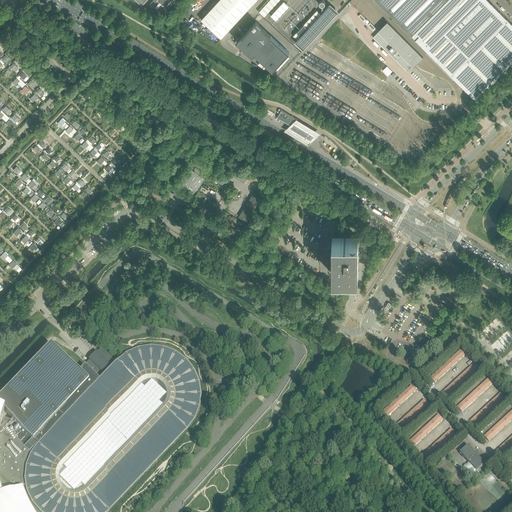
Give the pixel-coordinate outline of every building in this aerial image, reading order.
[(153,0),(150,4),(159,13),(171,0),(153,0)] [(244,12),(255,0),(218,0),(201,19),(221,38),(244,12)] [(264,16),(277,0),(268,0),(259,11),(264,16)] [(511,62),(511,23),(491,3),(488,0),(375,0),(401,26),(411,35),(415,39),(475,99),(511,62)] [(289,6),(284,1),(270,16),(276,21),(289,6)] [(336,14),(332,10),(328,6),(307,28),(304,25),(297,32),(300,36),(297,39),(301,43),(305,47),(336,14)] [(289,52),(256,21),(244,34),(242,33),(234,42),(238,46),(239,47),(239,49),(240,50),(242,50),(243,49),(243,47),(252,55),(254,53),(272,70),(289,52)] [(413,66),(423,57),(387,21),(378,30),(379,31),(373,37),(407,71),(413,65),(413,66)] [(14,63),(10,66),(15,71),(18,67),(14,63)] [(16,78),(12,82),(15,85),(17,83),(22,87),(24,85),(19,81),(16,78)] [(39,88),(36,91),(41,96),(44,93),(39,88)] [(104,107),(99,112),(103,115),(107,110),(104,107)] [(298,120),(281,110),(277,117),(281,119),(290,124),(296,119),(298,120)] [(111,114),(107,119),(110,122),(112,121),(115,124),(118,121),(115,118),(111,114)] [(62,119),(58,123),(61,126),(62,125),(63,126),(64,126),(66,128),(69,125),(65,122),(62,119)] [(297,119),(285,131),(309,145),(321,133),(297,119)] [(75,120),(72,124),(77,128),(80,125),(75,120)] [(119,122),(115,127),(118,130),(120,128),(123,130),(126,128),(124,126),(120,122),(119,122)] [(129,130),(124,135),(128,139),(132,134),(129,130)] [(85,142),(81,146),(84,149),(86,147),(90,151),(92,148),(85,142)] [(98,143),(95,147),(98,149),(100,151),(103,148),(98,143)] [(94,149),(89,153),(92,157),(94,154),(97,157),(99,155),(96,152),(97,152),(94,149)] [(101,157),(97,161),(100,164),(102,162),(105,165),(107,163),(101,157)] [(65,163),(61,166),(66,171),(68,173),(71,170),(69,167),(65,163)] [(244,182),(249,173),(239,166),(233,176),(244,182)] [(196,191),(205,178),(189,168),(179,183),(192,192),(194,189),(196,191)] [(225,185),(230,176),(222,171),(217,179),(225,185)] [(24,174),(21,177),(28,183),(31,180),(24,174)] [(67,176),(63,181),(66,184),(68,182),(70,184),(73,182),(70,179),(67,176)] [(27,187),(22,191),(25,194),(27,192),(28,194),(30,196),(33,193),(30,191),(27,187)] [(246,221),(262,196),(255,191),(239,217),(246,221)] [(235,238),(239,232),(230,226),(226,233),(224,236),(227,237),(229,234),(235,238)] [(357,261),(357,260),(357,256),(357,255),(357,251),(357,238),(358,238),(358,237),(332,237),(332,238),(333,238),(333,242),(332,242),(333,242),(333,246),(332,246),(332,247),(333,247),(333,251),(332,251),(333,251),(333,255),(332,255),(332,256),(333,256),(333,260),(332,260),(332,261),(333,261),(333,265),(332,265),(333,265),(333,269),(332,269),(332,270),(333,270),(333,274),(332,274),(358,274),(357,273),(357,270),(357,269),(357,265),(357,261)] [(45,439),(89,393),(87,391),(99,379),(100,380),(117,363),(110,355),(101,348),(93,356),(86,363),(84,365),(79,371),(50,343),(39,355),(38,354),(4,389),(5,390),(0,395),(0,407),(13,419),(15,422),(7,430),(29,452),(43,437),(45,439)] [(117,363),(100,380),(99,379),(87,391),(89,393),(45,439),(43,437),(29,452),(7,430),(15,422),(13,419),(10,423),(1,420),(3,415),(0,413),(0,434),(1,435),(19,452),(15,456),(22,463),(20,471),(26,473),(26,477),(26,479),(26,484),(27,490),(28,492),(32,501),(33,503),(40,511),(106,511),(107,511),(109,510),(142,475),(186,429),(187,428),(193,419),(194,418),(198,408),(199,406),(200,395),(200,394),(198,383),(198,381),(194,372),(193,370),(185,361),(176,354),(174,353),(164,349),(163,349),(152,348),(150,348),(140,349),(138,350),(128,354),(127,355),(124,357),(118,362),(117,362),(117,363)] [(458,360),(465,354),(460,349),(454,355),(458,360)] [(458,360),(454,355),(448,361),(452,366),(458,360)] [(446,371),(452,366),(448,361),(442,366),(446,371)] [(472,374),(479,368),(474,363),(468,369),(472,374)] [(446,371),(442,366),(435,372),(440,377),(446,371)] [(472,374),(468,369),(462,375),(466,380),(472,374)] [(440,377),(435,372),(429,378),(434,383),(440,377)] [(460,386),(466,380),(462,375),(455,381),(460,386)] [(486,390),(493,384),(488,379),(482,385),(486,390)] [(460,386),(455,381),(449,386),(454,391),(460,386)] [(480,395),(486,390),(482,385),(476,390),(480,395)] [(409,397),(416,391),(411,386),(405,392),(409,397)] [(454,391),(449,386),(443,392),(448,397),(454,391)] [(474,401),(480,395),(476,390),(469,396),(474,401)] [(403,402),(409,397),(405,392),(399,397),(403,402)] [(506,398),(501,393),(495,398),(499,403),(506,398)] [(474,401),(469,396),(463,402),(468,407),(474,401)] [(397,408),(403,402),(399,397),(392,403),(397,408)] [(493,409),(499,403),(495,398),(489,404),(493,409)] [(422,411),(428,405),(424,400),(418,406),(422,411)] [(468,407),(463,402),(457,407),(462,412),(468,407)] [(397,408),(392,403),(386,409),(391,414),(397,408)] [(487,415),(493,409),(489,404),(482,410),(487,415)] [(416,416),(422,411),(418,406),(411,411),(416,416)] [(391,414),(386,409),(380,414),(384,419),(391,414)] [(487,415),(482,410),(476,416),(481,421),(487,415)] [(410,422),(416,416),(411,411),(405,417),(410,422)] [(507,424),(511,420),(511,417),(509,414),(503,420),(507,424)] [(436,426),(443,420),(438,415),(432,421),(436,426)] [(481,421),(476,416),(470,421),(475,426),(481,421)] [(410,422),(405,417),(399,423),(404,428),(410,422)] [(501,430),(507,424),(503,420),(496,425),(501,430)] [(430,432),(436,426),(432,421),(426,427),(430,432)] [(397,433),(404,428),(399,423),(393,428),(397,433)] [(501,430),(496,425),(490,431),(495,436),(501,430)] [(424,437),(430,432),(426,427),(419,432),(424,437)] [(449,440),(456,434),(451,429),(445,435),(449,440)] [(495,436),(490,431),(484,437),(489,442),(495,436)] [(424,437),(419,432),(413,438),(418,443),(424,437)] [(40,511),(33,503),(32,501),(28,492),(27,490),(26,484),(26,479),(26,477),(26,473),(20,471),(22,463),(15,456),(19,452),(1,435),(0,434),(0,511),(40,511)] [(449,440),(445,435),(439,441),(443,446),(449,440)] [(418,443),(413,438),(407,444),(412,449),(418,443)] [(511,445),(511,442),(509,439),(503,445),(508,450),(511,445)] [(437,451),(443,446),(439,441),(432,446),(437,451)] [(508,450),(503,445),(497,451),(502,456),(508,450)] [(431,457),(437,451),(432,446),(426,452),(431,457)] [(471,476),(489,460),(479,448),(474,453),(468,446),(465,448),(464,447),(461,449),(462,451),(460,453),(469,463),(466,465),(463,467),(471,476)] [(431,457),(426,452),(420,458),(425,463),(431,457)]
